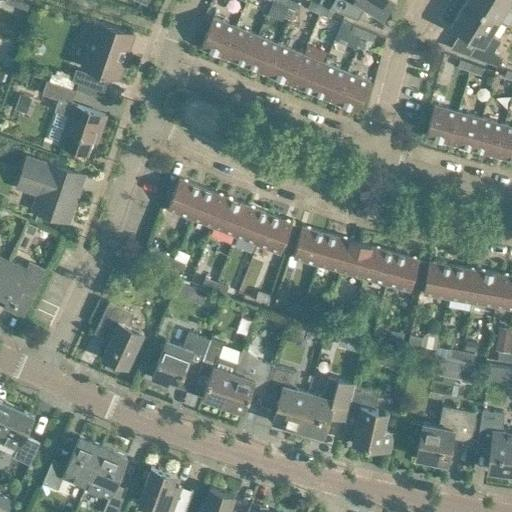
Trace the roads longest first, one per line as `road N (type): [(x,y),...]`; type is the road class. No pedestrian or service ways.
road 1 (residential): [(511,237),(345,200),(145,121)]
road 2 (residential): [(343,485),(244,456),(42,375)]
road 3 (residential): [(42,375),(145,121)]
road 4 (residential): [(374,154),(164,71)]
road 5 (residential): [(374,154),(401,50),(433,0)]
road 6 (residential): [(492,511),(343,485)]
road 7 (residential): [(511,192),(374,154)]
